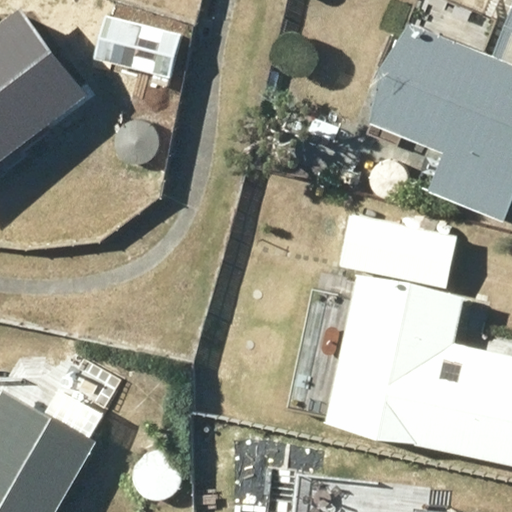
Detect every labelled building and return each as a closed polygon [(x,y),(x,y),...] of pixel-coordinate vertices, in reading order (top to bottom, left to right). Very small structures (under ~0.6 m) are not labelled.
[(0,150),(87,86),(22,0),(13,0),(0,10),(0,150)] [(443,146),(427,187),(501,216),(511,186),(511,54),(479,42),(490,15),(451,0),(411,0),(377,61),(381,63),(361,114),(443,146)] [(94,53),(167,72),(179,27),(106,8),(94,53)] [(443,286),(455,234),(348,209),(336,258),(358,263),(323,415),(511,458),(511,350),(453,337),(464,291),(443,286)] [(0,511),(49,511),(95,434),(87,429),(101,405),(58,380),(44,404),(3,380),(0,384),(0,511)]
